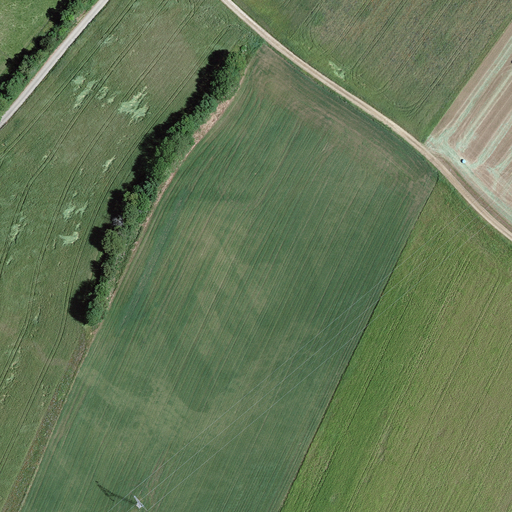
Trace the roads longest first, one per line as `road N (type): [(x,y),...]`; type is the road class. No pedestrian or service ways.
road 1 (track): [(225,0),(422,150),(511,236)]
road 2 (track): [(0,123),(104,0)]
